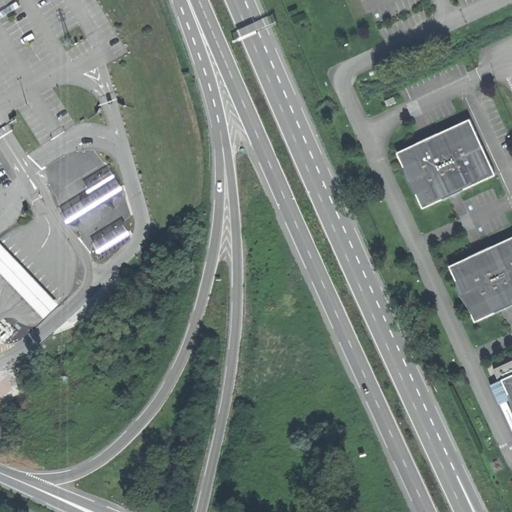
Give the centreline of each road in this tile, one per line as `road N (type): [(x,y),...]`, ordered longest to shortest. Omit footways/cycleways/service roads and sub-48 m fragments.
road 1 (trunk): [(199,0),(426,511)]
road 2 (trunk): [(441,466),(234,0)]
road 3 (trunk): [(223,125),(209,273),(166,393),(107,457),(59,475),(4,473)]
road 4 (trunk): [(223,125),(237,244),(235,341),(200,511)]
road 5 (trunk): [(181,0),(223,125)]
